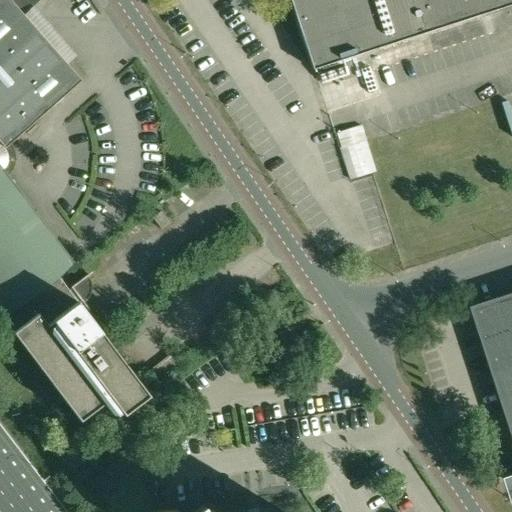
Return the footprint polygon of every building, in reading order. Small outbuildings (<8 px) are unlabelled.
[(0,0),(0,314),(3,313),(55,273),(71,261),(4,173),(7,171),(8,169),(9,168),(9,167),(10,165),(11,163),(11,162),(11,160),(12,158),(11,156),(11,155),(11,153),(10,151),(10,150),(9,148),(7,146),(81,80),(23,14),(39,0),(0,0)] [(511,0),(290,0),(312,69),(511,3),(511,0)] [(160,211),(152,217),(161,229),(169,222),(160,211)] [(148,396),(77,301),(74,303),(67,293),(69,291),(55,273),(3,313),(15,330),(12,332),(79,421),(103,403),(111,414),(116,415),(121,411),(123,415),(148,396)] [(511,295),(472,309),(511,430),(511,295)] [(269,372),(270,375),(272,384),(286,381),(284,370),(269,372)]
